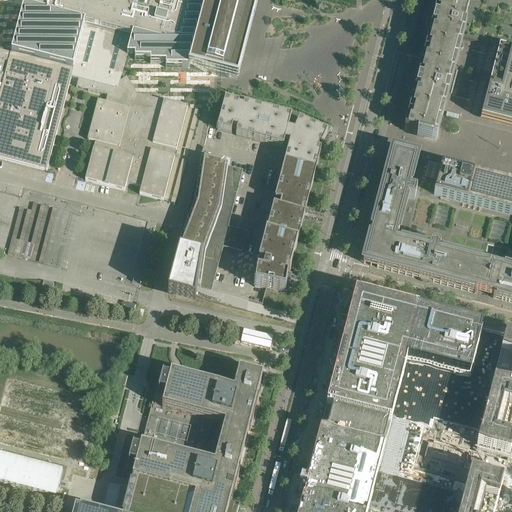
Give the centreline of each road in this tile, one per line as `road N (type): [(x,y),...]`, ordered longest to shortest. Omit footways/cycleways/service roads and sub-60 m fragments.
road 1 (tertiary): [(334,269),(403,0)]
road 2 (tertiary): [(271,511),(334,269)]
road 3 (residential): [(511,316),(334,269)]
